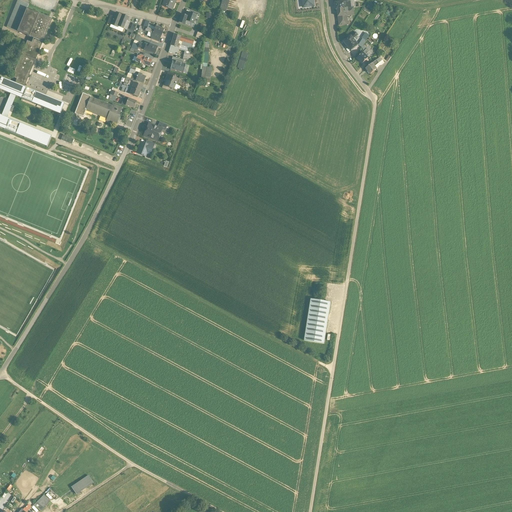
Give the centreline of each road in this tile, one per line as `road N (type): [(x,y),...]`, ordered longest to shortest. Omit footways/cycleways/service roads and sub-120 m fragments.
road 1 (residential): [(175,24),(84,238),(0,372)]
road 2 (track): [(332,371),(84,238)]
road 3 (track): [(0,374),(220,511)]
road 4 (track): [(346,287),(310,511)]
road 5 (unclassified): [(374,102),(346,287)]
